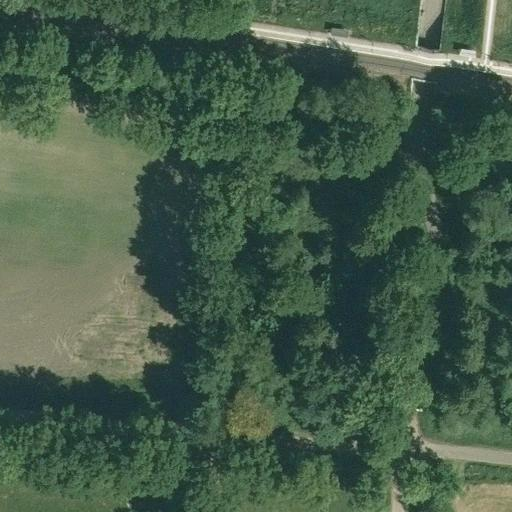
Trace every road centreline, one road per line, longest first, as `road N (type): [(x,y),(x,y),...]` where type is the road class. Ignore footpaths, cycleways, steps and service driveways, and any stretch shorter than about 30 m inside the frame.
road 1 (track): [(230,436),(0,413)]
road 2 (unclassified): [(406,454),(230,436)]
